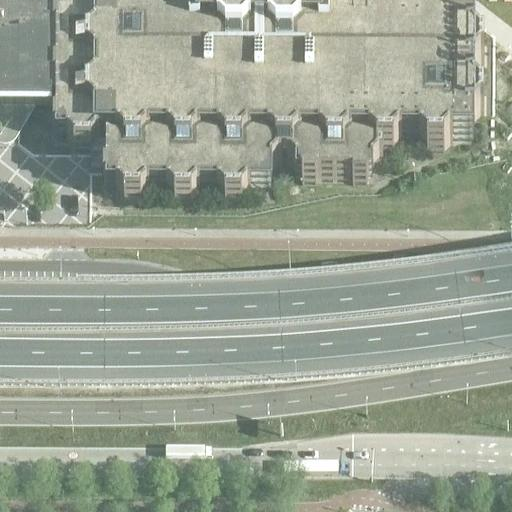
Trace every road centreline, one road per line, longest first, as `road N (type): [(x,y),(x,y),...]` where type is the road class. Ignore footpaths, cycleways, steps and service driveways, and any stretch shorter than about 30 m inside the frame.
road 1 (motorway): [(511,285),(271,313),(0,318)]
road 2 (motorway): [(0,358),(299,356),(511,330)]
road 3 (unclassified): [(497,365),(378,345),(152,272),(0,266)]
road 4 (secondary): [(497,365),(290,401),(0,412)]
road 5 (secondary): [(0,463),(465,461)]
